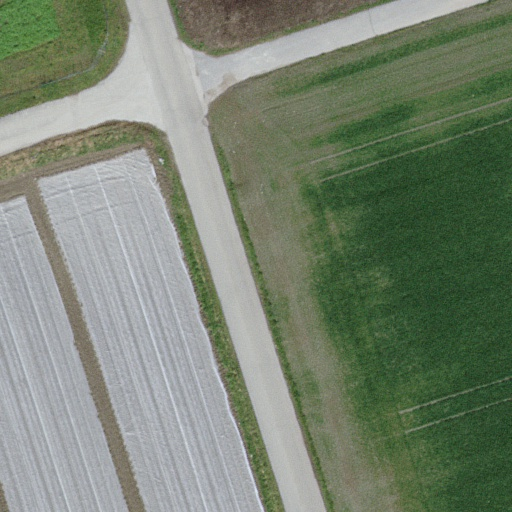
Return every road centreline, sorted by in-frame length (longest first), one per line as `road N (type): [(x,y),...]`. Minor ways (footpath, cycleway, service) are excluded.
road 1 (track): [(138,0),(301,511)]
road 2 (track): [(465,0),(0,150)]
